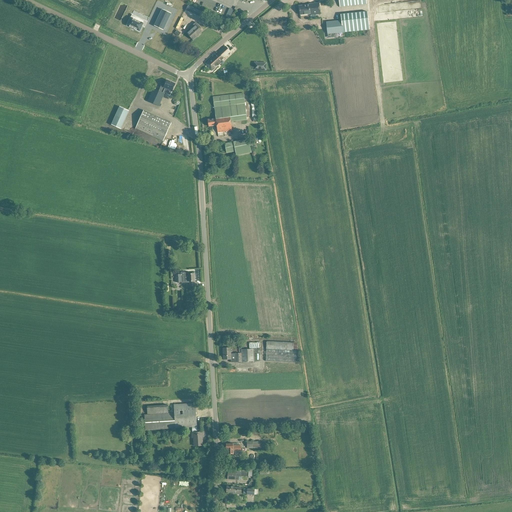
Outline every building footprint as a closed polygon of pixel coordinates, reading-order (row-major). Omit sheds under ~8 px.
[(310,15),(321,14),(319,3),(309,4),(309,5),(299,6),(300,15),(310,14),(310,15)] [(162,9),(154,26),(163,30),(171,14),(162,9)] [(326,22),(328,35),(369,30),(367,12),(341,15),(341,20),(326,22)] [(131,17),(127,25),(139,31),(142,26),(145,27),(147,22),(144,20),(143,23),(136,20),(137,17),(133,15),(131,17)] [(201,31),(196,25),(187,33),(193,40),(197,37),(196,36),(201,31)] [(185,34),(181,37),(187,44),(190,41),(185,34)] [(223,58),(230,51),(226,47),(206,65),(212,71),(221,63),(220,62),(224,58),(223,58)] [(148,101),(159,106),(167,89),(172,91),(175,84),(167,80),(164,87),(161,86),(159,91),(153,88),(148,101)] [(247,120),(244,93),(213,97),(216,119),(208,120),(209,126),(217,125),(218,133),(232,131),(231,122),(247,120)] [(111,125),(121,129),(129,111),(120,107),(111,125)] [(144,110),(135,129),(163,141),(171,123),(144,110)] [(221,147),(222,154),(235,151),(236,156),(252,153),(249,139),(224,144),(225,146),(221,147)] [(184,274),(175,275),(176,282),(182,282),(182,283),(182,282),(184,282),(184,283),(189,283),(189,282),(195,281),(194,277),(195,277),(194,274),(194,273),(188,274),(188,272),(189,272),(184,272),(184,274)] [(231,359),(231,362),(254,362),(253,349),(241,349),(241,353),(231,354),(230,348),(223,348),(224,359),(231,359)] [(296,363),(297,350),(266,349),(266,361),(296,363)] [(175,413),(168,413),(145,415),(146,430),(176,428),(192,427),(192,432),(192,438),(194,438),(194,446),(203,445),(202,437),(204,437),(203,432),(196,432),(196,427),(197,427),(196,403),(174,404),(175,413)] [(228,454),(234,454),(233,451),(241,451),(241,445),(233,445),(233,443),(226,444),(226,449),(228,449),(228,454)] [(232,472),(228,472),(228,479),(239,480),(239,474),(242,474),(242,476),(248,476),(249,470),(242,470),(237,470),(237,471),(233,471),(232,472)]
